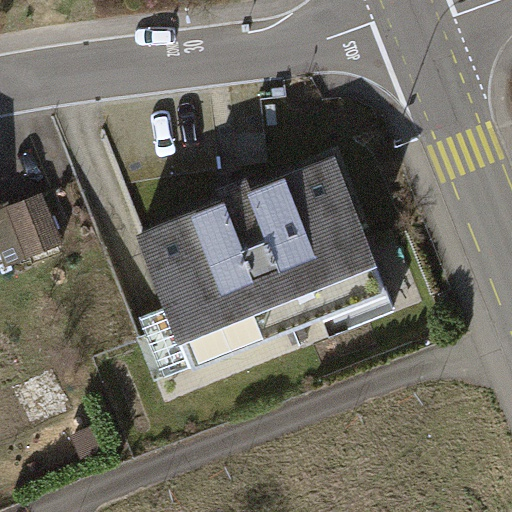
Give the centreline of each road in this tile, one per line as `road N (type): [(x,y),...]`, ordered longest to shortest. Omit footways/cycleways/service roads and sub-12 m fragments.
road 1 (residential): [(0,89),(420,27)]
road 2 (residential): [(511,260),(420,27)]
